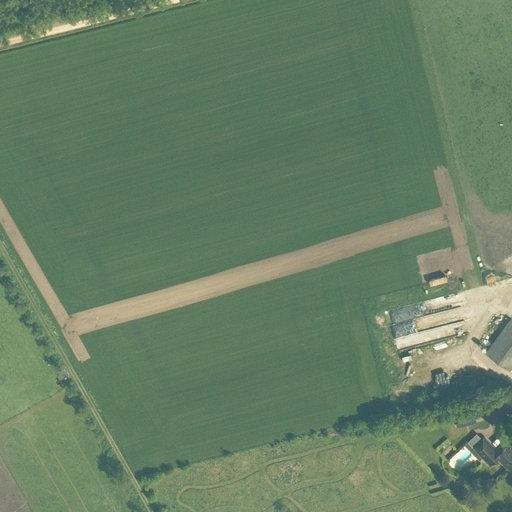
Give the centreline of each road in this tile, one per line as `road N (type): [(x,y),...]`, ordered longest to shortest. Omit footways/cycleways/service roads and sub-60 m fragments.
road 1 (track): [(150,511),(0,246)]
road 2 (track): [(0,44),(173,0)]
